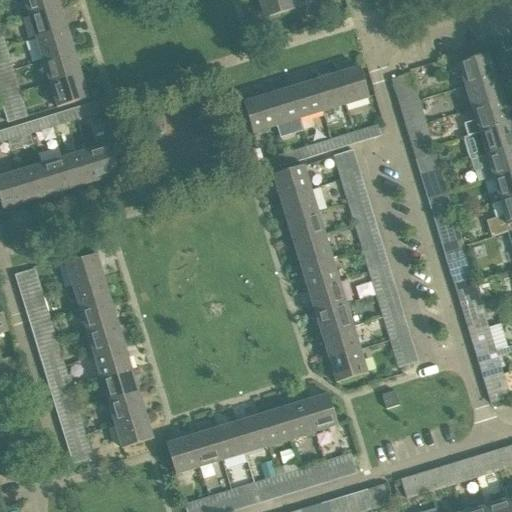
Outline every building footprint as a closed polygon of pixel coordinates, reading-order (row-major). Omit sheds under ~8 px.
[(23,0),(28,15),(60,5),(58,0),(23,0)] [(292,0),(257,0),(263,19),(295,9),(292,0)] [(67,28),(60,5),(28,15),(35,38),(67,28)] [(35,38),(42,61),(74,51),(67,28),(35,38)] [(0,97),(8,122),(27,117),(0,29),(0,97)] [(42,61),(50,83),(81,74),(74,51),(42,61)] [(465,87),(497,77),(490,53),(458,63),(465,87)] [(336,74),(346,106),(369,99),(359,67),(336,74)] [(463,246),(411,73),(391,79),(444,252),(463,246)] [(50,83),(57,107),(89,97),(81,74),(50,83)] [(346,106),(336,74),(313,81),(323,113),(346,106)] [(504,100),(497,77),(465,87),(472,110),(504,100)] [(323,113),(313,81),(290,88),(299,120),(323,113)] [(267,96),(277,128),(299,120),(290,88),(267,96)] [(253,135),(277,128),(267,96),(243,103),(253,135)] [(504,100),(472,110),(475,120),(464,124),(467,136),(511,122),(504,100)] [(97,102),(73,109),(77,120),(100,113),(97,102)] [(73,109),(50,116),(54,127),(77,120),(73,109)] [(50,116),(27,123),(31,134),(54,127),(50,116)] [(467,136),(468,136),(463,137),(470,160),(511,147),(511,126),(511,122),(467,136)] [(27,123),(4,130),(8,141),(31,134),(27,123)] [(354,134),(357,143),(370,140),(367,130),(354,134)] [(331,140),(331,141),(334,150),(347,147),(344,137),(331,140)] [(86,151),(95,182),(119,175),(118,171),(128,167),(120,140),(109,144),(86,151)] [(320,144),(308,148),(311,157),(334,150),(331,141),(320,144)] [(511,147),(470,160),(474,171),(481,169),(485,181),(493,179),(511,173),(511,147)] [(285,155),(288,164),(311,157),(308,148),(285,155)] [(63,158),(72,189),(95,182),(86,151),(63,158)] [(418,362),(352,154),(333,159),(399,368),(418,362)] [(262,162),(265,171),(288,164),(285,155),(262,162)] [(72,189),(63,158),(40,165),(49,196),(72,189)] [(49,196),(40,165),(17,172),(27,203),(49,196)] [(303,166),(272,176),(279,200),(311,190),(303,166)] [(0,199),(3,210),(27,203),(17,172),(0,177),(0,199)] [(511,173),(493,179),(497,193),(489,195),(492,205),(500,202),(500,203),(511,198),(511,173)] [(286,223),(318,213),(311,190),(279,200),(286,223)] [(501,235),(508,233),(511,231),(511,198),(500,203),(504,217),(496,219),(486,221),(490,237),(501,235)] [(294,245),(325,236),(318,213),(286,223),(294,245)] [(325,236),(294,245),(301,268),(332,259),(325,236)] [(477,292),(463,246),(444,252),(452,277),(477,292)] [(72,288),(104,278),(97,254),(65,264),(72,288)] [(332,259),(301,268),(308,291),(339,282),(332,259)] [(34,269),(15,275),(73,463),(92,458),(34,269)] [(477,292),(452,277),(457,295),(460,295),(475,303),(468,313),(481,320),(486,318),(477,292)] [(72,288),(79,311),(111,301),(104,278),(72,288)] [(339,282),(308,291),(315,314),(346,305),(339,282)] [(460,295),(457,295),(466,324),(492,338),(489,328),(486,318),(481,320),(468,313),(475,303),(460,295)] [(79,311),(86,333),(118,324),(111,301),(79,311)] [(322,337),(353,328),(346,305),(315,314),(322,337)] [(86,333),(93,356),(125,347),(118,324),(86,333)] [(466,324),(472,343),(476,341),(488,348),(482,359),(495,366),(499,362),(492,338),(466,324)] [(329,360),(360,351),(353,328),(322,337),(329,360)] [(476,341),(472,343),(480,369),(506,384),(499,362),(495,366),(482,359),(488,348),(476,341)] [(93,356),(100,379),(132,370),(125,347),(93,356)] [(360,351),(329,360),(336,384),(368,374),(360,351)] [(0,362),(0,382),(15,378),(10,359),(0,362)] [(506,384),(480,369),(491,405),(511,399),(506,384)] [(100,379),(107,402),(140,392),(132,370),(100,379)] [(107,402),(114,425),(147,415),(140,392),(107,402)] [(395,392),(382,396),(386,410),(399,406),(395,392)] [(328,395),(304,402),(314,434),(338,427),(328,395)] [(291,441),(314,434),(304,402),(281,409),(291,441)] [(268,448),(291,441),(281,409),(259,416),(268,448)] [(154,439),(147,415),(114,425),(122,449),(154,439)] [(246,455),(268,448),(259,416),(236,422),(246,455)] [(236,422),(213,429),(223,462),(246,455),(236,422)] [(200,469),(223,462),(213,429),(190,436),(200,469)] [(200,469),(190,436),(166,443),(176,476),(200,469)] [(511,446),(403,479),(409,500),(511,468),(511,446)] [(234,511),(356,476),(350,456),(185,506),(187,511),(234,511)] [(383,486),(296,511),(368,511),(389,506),(383,486)] [(510,511),(504,488),(503,488),(504,491),(488,495),(491,504),(484,507),(485,511),(510,511)]
